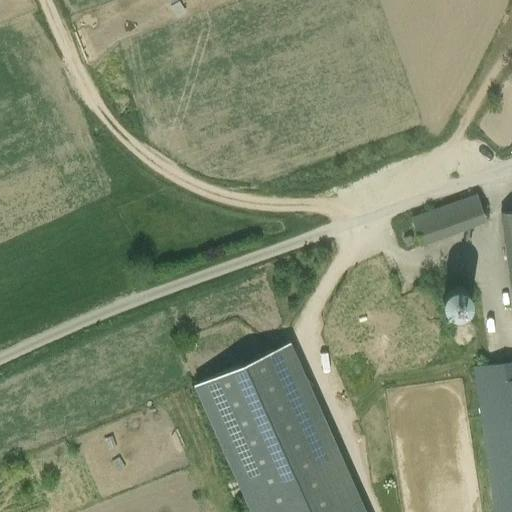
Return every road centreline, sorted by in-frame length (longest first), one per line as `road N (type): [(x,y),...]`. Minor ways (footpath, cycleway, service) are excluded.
road 1 (unknown): [(511,12),(486,88),(423,163),(347,202),(307,207),(211,193),(140,154),(98,105),(45,0)]
road 2 (unclassified): [(0,356),(149,294),(511,171)]
